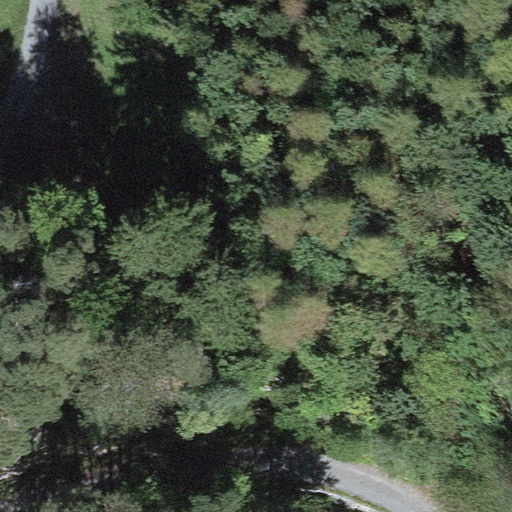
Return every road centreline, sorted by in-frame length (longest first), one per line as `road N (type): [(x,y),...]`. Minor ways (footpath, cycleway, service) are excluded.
road 1 (track): [(18,511),(141,478),(245,470),(320,477),(415,511)]
road 2 (track): [(41,0),(32,53),(0,141)]
